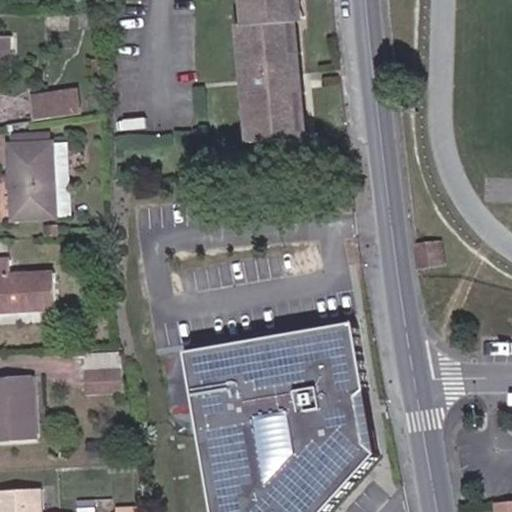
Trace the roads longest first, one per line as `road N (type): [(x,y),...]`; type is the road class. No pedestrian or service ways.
road 1 (secondary): [(415,381),(392,253),(368,0)]
road 2 (secondary): [(438,511),(415,381)]
